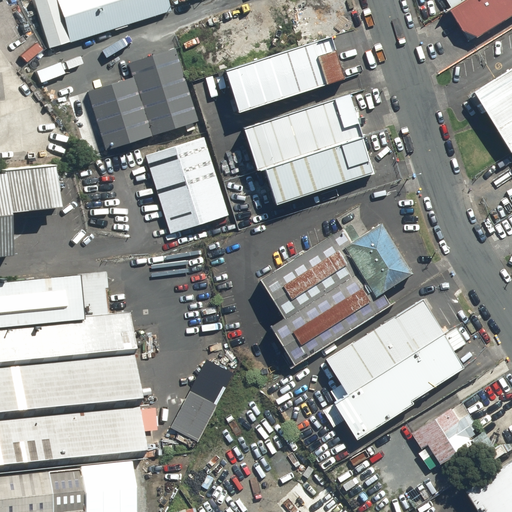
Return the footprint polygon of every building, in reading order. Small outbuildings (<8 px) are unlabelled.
[(166,12),(162,0),(30,0),(46,49),(166,12)] [(511,0),(459,0),(448,7),(445,9),(464,41),(511,12),(511,0)] [(327,37),(221,71),(235,113),(341,80),(327,37)] [(199,122),(177,50),(129,65),(132,78),(151,137),(199,122)] [(507,151),(511,147),(511,63),(470,90),(507,151)] [(106,151),(151,137),(132,78),(87,92),(106,151)] [(346,94),(241,127),(255,170),(261,168),(360,137),(346,94)] [(371,173),(360,137),(261,168),(273,204),(371,173)] [(228,216),(204,139),(146,157),(170,234),(228,216)] [(44,167),(0,171),(0,256),(4,256),(0,222),(0,212),(49,207),(44,167)] [(379,224),(341,248),(372,296),(409,273),(379,224)] [(380,311),(331,234),(257,280),(281,318),(266,327),(291,367),(380,311)] [(0,282),(0,324),(101,314),(97,272),(0,282)] [(345,393),(441,333),(420,300),(324,360),(345,393)] [(0,468),(136,454),(120,312),(101,314),(0,324),(0,468)] [(462,367),(441,333),(345,393),(331,402),(354,439),(408,405),(406,402),(462,367)] [(457,401),(414,428),(438,466),(481,439),(457,401)] [(511,511),(511,459),(463,490),(476,511),(511,511)] [(73,467),(0,474),(0,511),(69,511),(77,511),(73,467)] [(308,490),(293,505),(299,511),(314,496),(308,490)]
